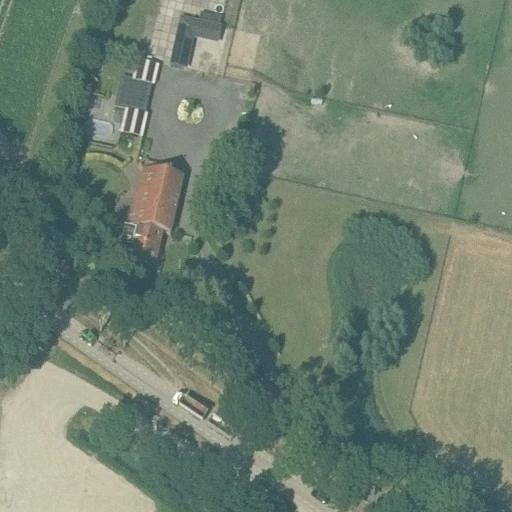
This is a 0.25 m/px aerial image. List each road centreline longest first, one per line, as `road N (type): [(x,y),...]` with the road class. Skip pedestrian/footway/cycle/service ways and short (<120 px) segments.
road 1 (secondary): [(329,511),(0,282)]
road 2 (track): [(0,234),(98,307),(164,376),(180,408)]
road 3 (track): [(74,287),(279,428)]
